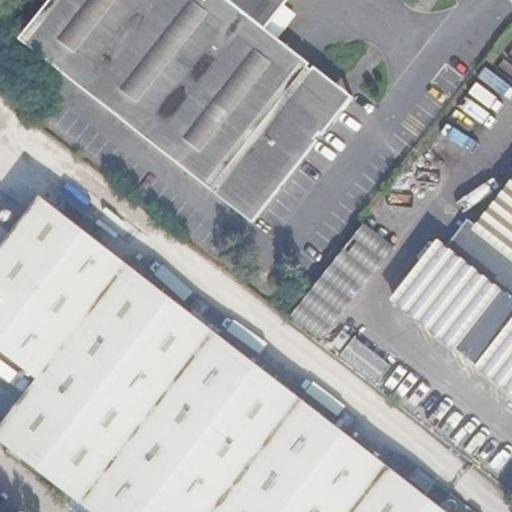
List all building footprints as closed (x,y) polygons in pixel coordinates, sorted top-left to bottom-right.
[(49,0),(24,32),(19,39),(254,223),(319,142),(316,140),(321,134),(324,136),(344,112),(330,100),(340,88),(316,69),(313,72),(309,68),(311,65),(268,31),(293,0),(49,0)] [(330,100),(344,112),(352,95),(340,88),(330,100)] [(511,180),(474,229),(467,224),(445,253),(435,245),(391,302),(511,395),(511,180)] [(0,425),(0,445),(86,511),(442,511),(439,509),(35,200),(11,231),(0,244),(0,354),(34,381),(0,425)] [(363,314),(356,309),(399,245),(366,222),(299,319),(340,347),(363,314)] [(362,337),(345,355),(376,384),(393,366),(362,337)]
